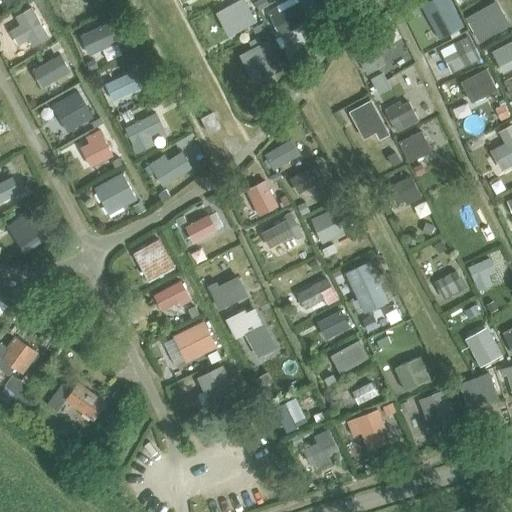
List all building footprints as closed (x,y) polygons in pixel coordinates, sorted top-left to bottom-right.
[(98,1),(97,0),(61,0),(60,1),(66,15),(98,1)] [(255,21),(244,0),(238,0),(222,10),(234,32),(255,21)] [(265,0),(259,0),(254,3),(259,11),(268,5),(265,0)] [(508,24),(496,1),(467,17),(479,38),(508,24)] [(268,10),(280,35),(310,20),(301,2),(281,12),(277,5),(268,10)] [(18,44),(28,39),(33,47),(49,37),(32,6),(15,16),(20,25),(10,31),(18,44)] [(465,24),(454,6),(432,19),(443,36),(465,24)] [(118,41),(110,23),(81,35),(88,54),(118,41)] [(263,23),(253,29),(256,34),(266,28),(263,23)] [(383,51),(373,33),(349,47),(359,65),(383,51)] [(248,41),(252,49),(247,51),(260,79),(281,70),(267,40),(261,44),(257,36),(248,41)] [(469,36),(451,44),(454,50),(442,56),(450,73),(480,58),(469,36)] [(58,41),(50,46),(53,52),(62,47),(58,41)] [(511,66),(511,41),(491,52),(502,72),(511,66)] [(103,60),(123,52),(119,42),(99,50),(103,60)] [(42,87),(70,70),(60,54),(32,70),(42,87)] [(94,59),(87,63),(90,70),(98,67),(94,59)] [(342,97),(361,87),(346,59),(326,70),(342,97)] [(472,101),(494,89),(485,70),(462,81),(472,101)] [(142,86),(135,71),(106,84),(113,99),(142,86)] [(382,72),(370,79),(375,87),(386,80),(382,72)] [(386,80),(375,87),(379,94),(391,88),(386,80)] [(69,128),(92,116),(82,99),(59,110),(69,128)] [(389,133),(371,100),(350,111),(364,137),(374,131),(379,138),(389,133)] [(401,105),(398,101),(385,108),(397,131),(419,120),(408,101),(401,105)] [(504,105),(497,109),(501,118),(509,114),(504,105)] [(130,110),(122,114),(126,122),(134,118),(130,110)] [(213,111),(201,117),(209,134),(221,128),(213,111)] [(162,128),(155,113),(126,128),(136,151),(152,143),(148,134),(162,128)] [(90,166),(113,154),(100,129),(87,136),(90,143),(81,147),(90,166)] [(431,151),(421,130),(398,141),(408,162),(431,151)] [(511,162),(511,138),(491,149),(501,168),(511,162)] [(299,153),(290,139),(265,154),(273,169),(299,153)] [(395,152),(387,156),(392,165),(400,161),(395,152)] [(168,161),(164,155),(150,163),(162,183),(189,166),(181,154),(168,161)] [(323,177),(317,164),(290,178),(297,192),(323,177)] [(279,171),(269,176),(272,182),(282,177),(279,171)] [(110,214),(137,199),(124,173),(96,187),(110,214)] [(0,201),(20,191),(12,175),(0,182),(0,201)] [(388,187),(396,203),(404,199),(407,205),(421,197),(419,192),(410,176),(388,187)] [(278,205),(265,180),(247,189),(259,214),(278,205)] [(165,190),(159,194),(163,201),(170,197),(165,190)] [(468,208),(460,194),(434,206),(438,214),(441,213),(447,226),(463,219),(460,212),(468,208)] [(140,202),(133,206),(138,214),(145,210),(140,202)] [(305,202),(297,206),(301,215),(309,211),(305,202)] [(341,204),(311,219),(323,243),(353,229),(341,204)] [(25,253),(48,237),(43,230),(29,209),(6,226),(25,253)] [(285,214),(288,219),(262,232),(270,246),(294,233),(297,238),(302,235),(290,212),(285,214)] [(183,215),(174,219),(178,225),(186,221),(183,215)] [(208,215),(186,227),(193,241),(216,229),(208,215)] [(426,222),(422,231),(430,235),(434,226),(426,222)] [(485,235),(479,224),(452,239),(459,253),(480,242),(478,238),(485,235)] [(408,236),(407,244),(415,244),(416,236),(408,236)] [(173,267),(159,239),(133,252),(148,280),(173,267)] [(441,240),(434,244),(440,253),(447,249),(441,240)] [(333,244),(323,249),(326,257),(337,252),(333,244)] [(232,265),(222,246),(200,257),(210,276),(232,265)] [(310,265),(303,251),(279,264),(285,277),(310,265)] [(496,271),(490,257),(468,267),(474,281),(476,280),(479,289),(491,284),(487,274),(496,271)] [(375,274),(367,259),(337,275),(345,290),(375,274)] [(455,270),(436,281),(443,298),(464,287),(455,270)] [(247,295),(237,276),(218,285),(217,281),(209,284),(221,307),(247,295)] [(337,298),(325,278),(298,293),(305,308),(324,297),(328,303),(337,298)] [(178,301),(180,304),(191,298),(181,280),(154,294),(162,309),(178,301)] [(494,301),(486,304),(490,313),(498,309),(494,301)] [(475,305),(465,310),(469,318),(479,313),(475,305)] [(195,306),(188,311),(192,318),(199,314),(195,306)] [(232,320),(240,334),(261,323),(254,309),(232,320)] [(318,322),(326,336),(349,325),(341,310),(318,322)] [(372,315),(362,320),(368,331),(378,326),(372,315)] [(218,346),(205,319),(173,336),(186,362),(218,346)] [(511,327),(503,332),(511,350),(511,327)] [(21,372),(36,351),(16,336),(8,346),(0,341),(0,367),(9,375),(14,367),(21,372)] [(259,364),(279,355),(269,336),(250,345),(259,364)] [(387,336),(376,341),(380,348),(391,343),(387,336)] [(368,357),(359,340),(331,355),(341,373),(368,357)] [(216,351),(207,355),(212,363),(220,359),(216,351)] [(430,377),(420,355),(394,367),(404,389),(430,377)] [(204,391),(199,393),(198,397),(201,404),(205,406),(209,403),(210,405),(236,391),(234,386),(223,364),(197,377),(204,391)] [(511,365),(499,369),(501,375),(507,373),(511,390),(511,365)] [(268,372),(255,379),(259,388),(273,380),(268,372)] [(498,400),(496,393),(488,373),(459,382),(469,410),(498,400)] [(27,383),(14,374),(5,385),(19,395),(27,383)] [(332,375),(324,379),(328,386),(336,382),(332,375)] [(94,419),(105,402),(77,382),(71,389),(64,384),(49,405),(57,411),(64,399),(94,419)] [(371,382),(352,391),(358,404),(377,395),(371,382)] [(459,423),(446,389),(419,399),(432,433),(459,423)] [(305,420),(295,398),(275,407),(290,434),(296,431),(293,426),(305,420)] [(407,401),(400,404),(404,413),(411,410),(407,401)] [(392,403),(383,406),(386,415),(395,411),(392,403)] [(389,442),(377,409),(349,420),(354,434),(362,431),(368,449),(389,442)] [(322,412),(313,415),(317,423),(325,419),(322,412)] [(338,450),(328,429),(314,435),(317,441),(305,448),(318,470),(331,463),(327,455),(338,450)] [(299,434),(291,438),(294,446),(302,442),(299,434)]
